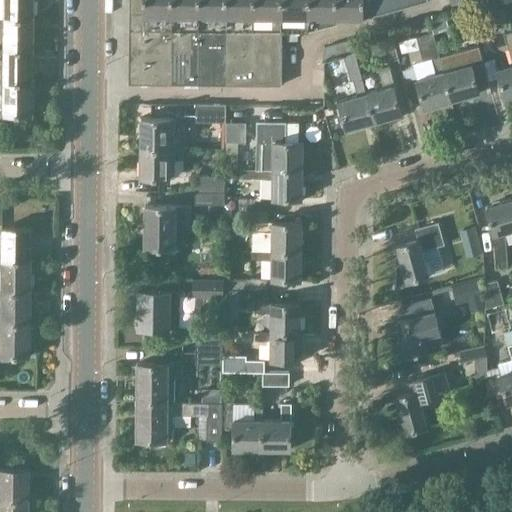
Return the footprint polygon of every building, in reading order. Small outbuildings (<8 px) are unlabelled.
[(4,0),(4,18),(33,19),(32,0),(4,0)] [(171,0),(129,0),(129,83),(136,83),(170,84),(171,0)] [(197,84),(198,0),(171,0),(170,84),(197,84)] [(224,84),(225,0),(198,0),(197,84),(224,84)] [(252,85),(253,0),(225,0),(224,84),(252,85)] [(281,32),(280,0),(253,0),(252,85),(281,85),(282,32),(281,32)] [(309,31),(308,0),(280,0),(281,32),(282,32),(303,32),(309,31)] [(335,0),(308,0),(309,31),(336,23),(336,15),(335,0)] [(364,15),(418,0),(336,0),(337,15),(364,15)] [(33,19),(4,18),(0,17),(0,27),(4,27),(4,50),(32,50),(33,19)] [(396,55),(391,29),(390,29),(379,32),(386,58),(396,55)] [(505,97),(511,95),(511,31),(507,33),(511,50),(511,64),(498,68),(494,56),(482,60),(488,84),(500,81),(505,97)] [(440,61),(432,32),(416,36),(423,60),(430,58),(434,73),(416,78),(424,107),(451,100),(440,61)] [(351,39),(323,46),(323,60),(343,54),(346,67),(350,80),(353,80),(357,95),(338,100),(346,129),(373,121),(365,93),(351,39)] [(475,46),(467,48),(457,50),(462,65),(455,67),(453,57),(440,61),(451,100),(478,92),(477,87),(488,84),(482,60),(479,61),(475,46)] [(4,50),(0,49),(0,81),(32,82),(32,50),(4,50)] [(365,93),(373,121),(401,114),(395,93),(389,69),(379,72),(384,88),(365,93)] [(32,82),(0,81),(0,90),(3,90),(3,114),(32,114),(32,82)] [(225,120),(225,104),(196,103),(196,119),(225,120)] [(176,109),(174,120),(192,122),(193,111),(176,109)] [(185,135),(174,135),(174,117),(141,117),(141,147),(174,147),(184,147),(185,135)] [(257,122),(257,140),(256,140),(256,151),(272,151),(272,169),(301,170),(302,141),(285,141),(285,122),(257,122)] [(174,176),(174,147),(141,147),(141,176),(174,176)] [(301,170),(272,169),(244,169),(240,169),(240,178),(256,178),(272,178),(272,198),(301,198),(301,170)] [(195,191),(224,191),(225,176),(195,175),(195,191)] [(224,203),(224,191),(195,191),(195,203),(224,203)] [(265,210),(268,210),(268,198),(247,198),(247,210),(265,210)] [(503,232),(511,229),(511,198),(486,206),(491,225),(494,236),(495,267),(507,266),(505,248),(507,247),(503,232)] [(175,205),(145,205),(145,246),(158,246),(157,247),(162,247),(162,246),(175,246),(175,229),(190,230),(191,205),(175,205)] [(268,210),(265,210),(247,210),(247,221),(255,221),(268,221),(268,210)] [(280,222),(268,221),(255,221),(255,231),(271,232),(271,251),(300,251),(301,222),(280,222)] [(394,287),(394,288),(418,281),(417,277),(428,274),(421,250),(443,244),(437,222),(414,228),(417,239),(396,245),(401,264),(396,266),(395,286),(394,287)] [(1,259),(30,260),(30,228),(0,227),(0,236),(2,237),(1,259)] [(300,251),(271,251),(255,250),(255,259),(271,259),(270,279),(300,279),(300,251)] [(30,260),(1,259),(0,259),(0,268),(1,268),(1,291),(29,291),(30,260)] [(267,279),(246,278),(223,278),(223,279),(222,279),(222,295),(223,295),(223,290),(246,290),(246,291),(267,291),(267,279)] [(222,295),(222,279),(192,279),(192,294),(222,295)] [(497,280),(485,283),(485,308),(503,303),(497,280)] [(479,296),(475,281),(452,287),(457,302),(468,299),(479,296)] [(1,291),(0,290),(0,299),(1,300),(1,323),(29,323),(29,291),(1,291)] [(139,291),(138,327),(169,328),(175,328),(176,291),(169,291),(139,291)] [(267,302),(267,291),(246,291),(245,301),(254,302),(254,312),(270,312),(270,332),(299,332),(300,303),(279,303),(279,302),(267,302)] [(406,317),(395,321),(405,356),(427,350),(427,348),(442,344),(439,332),(433,310),(429,297),(403,305),(406,317)] [(29,323),(1,323),(0,322),(0,331),(1,332),(0,355),(29,355),(29,323)] [(299,332),(270,332),(254,331),(254,340),(270,341),(269,360),(299,360),(299,332)] [(222,364),(222,356),(222,339),(195,339),(195,364),(222,364)] [(511,371),(499,375),(504,392),(507,404),(511,402),(511,344),(507,346),(511,359),(511,371)] [(236,372),(262,372),(266,372),(266,361),(245,360),(245,356),(222,356),(223,368),(237,369),(236,372)] [(137,362),(137,400),(173,401),(174,363),(167,363),(167,362),(137,362)] [(288,372),(266,372),(262,372),(262,385),(288,386),(288,372)] [(416,391),(395,397),(405,433),(427,426),(420,401),(442,395),(436,372),(413,379),(416,391)] [(166,440),(172,439),(172,415),(208,416),(208,428),(208,440),(222,441),(221,428),(221,401),(208,401),(208,402),(173,402),(173,401),(137,400),(137,439),(166,439),(166,440)] [(261,449),(262,420),(262,403),(253,403),(252,420),(233,420),(233,402),(221,401),(221,428),(233,428),(233,449),(261,449)] [(262,420),(261,449),(289,450),(289,428),(290,428),(290,404),(280,404),(280,420),(262,420)] [(0,499),(27,500),(28,468),(0,467),(0,499)] [(27,511),(27,500),(0,499),(0,511),(27,511)]
